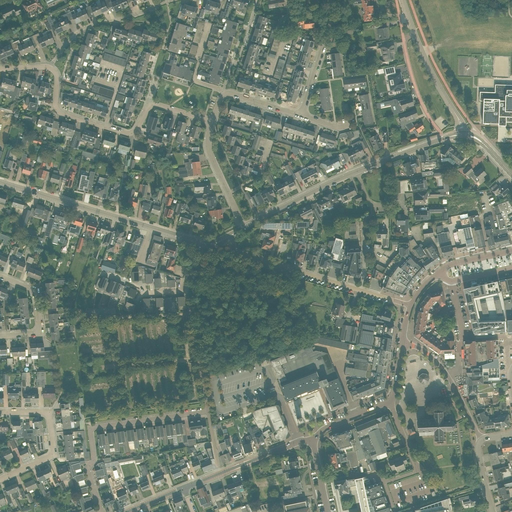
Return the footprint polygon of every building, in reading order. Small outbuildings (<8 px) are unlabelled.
[(35,11),(42,8),(38,0),(31,0),(32,0),(22,5),(24,9),(23,9),(25,14),(28,13),(28,12),(34,9),(35,11)] [(99,0),(95,2),(101,14),(107,11),(107,9),(110,8),(106,0),(100,3),(99,0)] [(113,0),(106,0),(110,8),(113,7),(115,12),(121,9),(117,0),(114,1),(113,0)] [(117,0),(121,9),(128,6),(127,3),(130,2),(128,0),(117,0)] [(237,7),(236,10),(242,12),(241,13),(244,14),(246,8),(244,7),(245,0),(238,0),(237,7)] [(274,0),(273,1),(268,1),(269,9),(285,6),(283,0),(274,0)] [(358,0),(359,4),(362,4),(362,5),(362,7),(364,7),(365,9),(365,15),(363,15),(364,21),(371,20),(371,15),(373,14),(372,6),(370,6),(368,0),(358,0)] [(204,13),(210,15),(214,3),(207,1),(204,13)] [(93,5),(86,7),(90,14),(93,13),(95,17),(101,14),(95,2),(92,3),(93,5)] [(214,3),(210,15),(217,17),(220,5),(214,3)] [(179,11),(177,17),(180,18),(181,16),(184,17),(185,15),(188,16),(191,7),(184,5),(182,12),(179,11)] [(1,11),(3,16),(5,20),(15,15),(16,16),(21,13),(18,7),(13,10),(12,6),(1,11)] [(78,12),(77,13),(81,21),(88,18),(87,15),(90,14),(86,7),(81,10),(80,8),(76,9),(78,12)] [(191,7),(188,16),(192,17),(191,19),(194,20),(195,18),(196,14),(197,9),(191,7)] [(67,13),(70,20),(73,19),(75,24),(81,21),(77,13),(75,14),(73,10),(70,12),(69,10),(66,11),(67,13)] [(63,20),(59,22),(63,31),(70,28),(67,22),(70,20),(67,13),(61,16),(63,20)] [(259,17),(257,23),(265,25),(266,22),(268,22),(269,20),(259,17)] [(54,19),(48,22),(51,29),(52,29),(53,32),(56,31),(57,34),(63,31),(59,22),(56,23),(54,19)] [(296,20),(297,23),(297,25),(302,24),(303,29),(314,28),(313,20),(304,21),(304,19),(296,20)] [(227,24),(226,27),(236,31),(238,24),(226,20),(225,23),(227,24)] [(47,35),(43,37),(47,45),(54,42),(52,37),(55,36),(53,32),(52,29),(51,29),(48,22),(48,21),(44,23),(48,31),(45,32),(47,35)] [(176,23),(174,30),(186,34),(187,31),(185,30),(186,26),(176,23)] [(257,23),(255,29),(265,32),(266,29),(263,28),(265,25),(257,23)] [(377,29),(376,29),(378,40),(388,38),(387,28),(383,29),(382,27),(383,27),(382,23),(374,24),(374,28),(377,28),(377,29)] [(223,30),(221,34),(234,38),(236,31),(226,27),(225,30),(223,30)] [(118,43),(122,31),(115,29),(114,32),(111,32),(109,38),(112,39),(113,37),(116,38),(115,43),(118,44),(118,43)] [(130,45),(131,45),(132,45),(133,43),(132,43),(133,40),(134,40),(136,31),(130,29),(128,33),(129,33),(126,41),(130,42),(129,43),(130,45)] [(255,29),(254,35),(261,37),(262,35),(264,35),(265,32),(255,29)] [(142,38),(148,40),(151,32),(144,30),(143,33),(143,34),(142,38)] [(174,30),(172,37),(182,40),(183,36),(185,37),(186,34),(174,30)] [(87,37),(86,40),(95,43),(98,33),(92,31),(91,35),(88,34),(87,34),(86,36),(87,37)] [(126,41),(129,33),(128,33),(122,31),(118,43),(121,43),(122,40),(126,41)] [(136,31),(134,40),(141,42),(142,38),(143,34),(143,33),(136,31)] [(151,32),(148,40),(155,42),(157,34),(151,32)] [(38,33),(32,36),(36,45),(39,43),(41,48),(47,45),(43,37),(40,38),(38,33)] [(223,37),(221,41),(232,44),(234,38),(221,34),(220,37),(223,37)] [(261,37),(254,35),(252,41),(262,44),(264,38),(261,37)] [(24,44),(28,53),(34,50),(33,48),(36,46),(36,45),(32,36),(29,37),(23,40),(24,44)] [(301,45),(304,46),(312,49),(314,43),(311,42),(312,38),(304,36),(303,39),(301,45)] [(172,37),(170,44),(185,48),(186,45),(181,43),(182,40),(172,37)] [(19,40),(12,43),(15,50),(18,48),(22,56),(28,53),(24,44),(21,45),(19,40)] [(84,43),(83,46),(85,46),(90,48),(91,48),(91,49),(92,49),(92,48),(94,49),(96,43),(95,43),(86,40),(86,43),(85,43),(84,43)] [(3,48),(7,57),(13,54),(12,51),(15,50),(12,43),(12,41),(6,44),(6,43),(2,45),(3,48)] [(218,43),(217,47),(230,51),(232,44),(221,41),(220,44),(218,43)] [(249,50),(256,52),(257,49),(260,50),(261,47),(249,43),(248,47),(249,48),(249,50)] [(361,45),(362,51),(367,51),(377,50),(376,43),(361,45)] [(185,48),(170,44),(168,50),(177,54),(179,50),(184,51),(185,48)] [(82,45),(80,51),(87,54),(87,53),(90,54),(91,49),(91,48),(90,48),(85,46),(83,46),(82,45)] [(304,46),(302,52),(310,55),(312,49),(304,46)] [(382,59),(379,60),(380,65),(389,64),(388,60),(389,60),(394,60),(393,54),(395,54),(393,46),(392,46),(387,47),(380,48),(381,55),(382,54),(382,59)] [(218,51),(217,54),(227,58),(230,51),(217,47),(216,50),(218,51)] [(141,58),(148,60),(150,54),(147,53),(144,52),(141,51),(138,50),(137,52),(139,53),(137,57),(141,58)] [(249,50),(247,56),(258,59),(259,57),(255,56),(256,52),(249,50)] [(301,55),(300,58),(308,61),(310,55),(302,52),(300,51),(299,54),(301,55)] [(330,55),(331,62),(340,61),(339,53),(330,55)] [(214,57),(213,61),(225,65),(227,58),(217,54),(216,58),(214,57)] [(75,56),(73,63),(83,66),(83,65),(84,62),(87,63),(88,60),(85,59),(78,57),(75,56)] [(247,56),(245,62),(252,65),(254,61),(260,63),(260,60),(258,59),(247,56)] [(141,58),(139,64),(146,66),(148,60),(141,58)] [(308,61),(300,58),(298,65),(306,67),(308,61)] [(169,75),(176,77),(179,67),(176,66),(177,61),(174,60),(173,63),(169,75)] [(214,65),(213,68),(223,71),(224,70),(225,67),(225,65),(213,61),(212,64),(214,65)] [(331,62),(332,69),(341,68),(340,61),(331,62)] [(162,73),(169,75),(173,63),(170,62),(169,64),(166,63),(162,73)] [(252,65),(245,62),(243,68),(250,71),(252,65)] [(71,69),(74,70),(79,71),(81,72),(81,71),(83,66),(73,63),(71,69)] [(139,64),(137,70),(144,72),(146,66),(139,64)] [(176,77),(183,79),(187,67),(183,66),(183,68),(179,67),(176,77)] [(294,70),(292,76),(302,79),(304,73),(296,70),(297,67),(291,66),(290,68),(294,70)] [(187,67),(183,79),(190,82),(193,71),(189,70),(190,68),(187,67)] [(394,67),(384,69),(386,77),(387,76),(388,76),(390,83),(389,84),(390,91),(394,90),(395,92),(401,90),(401,89),(404,88),(403,82),(403,80),(402,81),(400,73),(395,74),(394,67)] [(206,71),(206,73),(205,73),(221,78),(223,71),(213,68),(212,71),(210,70),(209,72),(206,71)] [(341,68),(332,69),(333,76),(342,75),(341,68)] [(137,70),(134,69),(133,71),(136,72),(135,76),(143,79),(144,72),(137,70)] [(74,70),(72,76),(80,78),(82,71),(81,71),(81,72),(79,71),(74,70)] [(205,73),(206,73),(205,73),(205,75),(208,76),(207,77),(210,78),(208,82),(219,85),(221,78),(205,73)] [(80,78),(72,76),(70,82),(78,84),(80,78)] [(294,79),(292,82),(300,85),(302,79),(292,76),(291,78),(294,79)] [(30,79),(24,77),(20,91),(23,91),(24,87),(28,88),(30,79)] [(137,81),(136,85),(144,88),(146,81),(135,78),(135,80),(137,81)] [(365,78),(358,79),(359,88),(366,87),(365,78)] [(4,89),(7,90),(10,80),(4,79),(2,84),(0,83),(0,92),(3,93),(4,89)] [(30,79),(28,88),(31,89),(29,94),(35,95),(38,87),(35,86),(36,81),(30,79)] [(237,86),(243,88),(246,81),(240,79),(237,86)] [(243,88),(250,90),(253,80),(250,79),(249,82),(246,81),(243,88)] [(358,79),(350,80),(352,89),(359,88),(358,79)] [(9,95),(15,97),(17,91),(18,88),(15,87),(16,82),(10,80),(7,90),(10,91),(9,95)] [(255,93),(256,92),(258,84),(259,82),(253,80),(250,90),(253,91),(253,92),(255,93)] [(352,89),(350,80),(343,81),(344,90),(352,89)] [(51,93),(52,92),(51,91),(52,89),(48,88),(49,84),(42,82),(41,87),(38,87),(35,95),(42,97),(43,95),(47,96),(48,94),(50,95),(51,93)] [(291,82),(289,88),(298,91),(300,91),(300,89),(300,88),(299,87),(300,85),(292,82),(291,82)] [(258,94),(261,95),(265,84),(262,83),(261,85),(258,84),(256,92),(258,93),(258,94)] [(136,87),(134,91),(142,94),(142,93),(143,93),(144,93),(144,91),(144,90),(143,90),(144,88),(136,85),(132,84),(132,86),(136,87)] [(265,95),(268,96),(270,88),(271,86),(265,84),(261,95),(264,96),(265,96),(265,95)] [(118,92),(118,93),(120,93),(125,95),(126,89),(123,87),(120,86),(118,92)] [(270,88),(268,96),(274,98),(276,90),(277,88),(274,87),(273,89),(270,88)] [(480,92),(479,101),(483,102),(483,113),(482,121),(482,124),(498,124),(498,123),(506,124),(506,122),(511,122),(511,87),(495,87),(495,93),(480,92)] [(289,88),(287,94),(288,94),(296,97),(297,95),(298,95),(299,94),(299,92),(300,91),(298,91),(289,88)] [(319,90),(320,97),(329,96),(328,88),(319,90)] [(134,91),(131,90),(129,96),(132,97),(140,100),(142,94),(134,91)] [(63,104),(69,106),(72,98),(73,95),(70,94),(69,95),(64,94),(61,92),(60,99),(64,100),(63,104)] [(296,97),(288,94),(287,100),(285,99),(284,101),(287,102),(287,101),(294,103),(296,97)] [(359,96),(360,103),(369,102),(368,94),(359,96)] [(320,97),(321,104),(330,103),(329,96),(320,97)] [(408,97),(392,100),(393,106),(398,105),(399,110),(402,109),(413,106),(413,104),(412,100),(412,101),(411,99),(409,100),(408,97)] [(29,106),(28,109),(36,112),(38,104),(35,104),(36,100),(27,98),(25,105),(29,106)] [(69,106),(76,108),(78,100),(72,98),(69,106)] [(128,98),(126,104),(134,106),(135,106),(136,104),(135,103),(136,100),(128,98)] [(76,108),(82,110),(84,102),(78,100),(76,108)] [(82,110),(88,112),(91,102),(85,100),(84,102),(82,110)] [(88,112),(94,114),(97,104),(97,103),(91,102),(88,112)] [(360,103),(361,111),(371,109),(369,102),(360,103)] [(330,103),(321,104),(322,112),(331,110),(330,103)] [(94,114),(100,116),(102,108),(103,106),(97,104),(94,114)] [(126,104),(124,110),(132,112),(134,106),(126,104)] [(226,124),(232,126),(232,123),(235,116),(237,108),(231,106),(229,114),(231,114),(230,119),(227,118),(226,124)] [(102,108),(100,116),(106,118),(108,110),(102,108)] [(241,117),(243,110),(237,108),(235,116),(241,117)] [(361,111),(363,118),(372,116),(371,109),(361,111)] [(124,110),(123,116),(122,116),(130,118),(132,112),(124,110)] [(247,119),(249,112),(243,110),(241,117),(247,119)] [(398,116),(400,121),(402,121),(404,126),(410,123),(409,120),(417,116),(415,110),(408,113),(408,112),(398,116)] [(253,121),(255,114),(249,112),(247,119),(253,121)] [(122,116),(123,116),(117,114),(116,117),(122,119),(121,122),(128,124),(130,118),(122,116)] [(249,131),(252,132),(255,133),(256,131),(253,130),(255,122),(258,123),(258,125),(261,125),(263,119),(260,118),(261,116),(255,114),(253,121),(250,129),(249,131)] [(264,124),(271,126),(273,118),(266,115),(264,124)] [(41,128),(43,129),(47,118),(40,116),(38,124),(41,125),(41,128)] [(150,133),(155,135),(157,136),(159,131),(154,130),(158,120),(157,119),(158,118),(157,117),(155,116),(155,117),(154,119),(150,117),(146,128),(151,130),(150,133)] [(372,116),(363,118),(364,125),(373,123),(372,116)] [(50,135),(54,136),(57,125),(52,123),(54,120),(47,118),(43,129),(46,130),(47,127),(52,129),(50,135)] [(172,125),(173,120),(166,118),(163,129),(170,132),(172,125)] [(273,118),(271,126),(278,129),(281,120),(273,118)] [(176,141),(184,144),(186,136),(185,136),(186,134),(183,134),(186,124),(179,122),(176,132),(179,133),(179,134),(178,134),(176,141)] [(58,133),(66,136),(69,124),(65,123),(65,124),(62,123),(61,126),(57,125),(54,136),(57,137),(58,133)] [(282,131),(288,133),(291,125),(285,123),(282,131)] [(411,123),(405,125),(408,130),(410,132),(415,129),(418,133),(422,131),(421,130),(424,128),(420,123),(418,125),(417,124),(414,126),(411,123)] [(69,124),(66,136),(72,138),(73,135),(76,126),(69,124)] [(288,133),(294,134),(297,127),(291,125),(288,133)] [(189,136),(193,137),(198,139),(201,129),(192,126),(189,136)] [(222,134),(229,136),(229,135),(233,137),(234,133),(233,132),(234,129),(225,126),(222,134)] [(294,134),(300,136),(303,129),(297,127),(294,134)] [(303,137),(306,138),(309,131),(303,129),(300,136),(299,139),(302,140),(303,137)] [(81,140),(88,142),(91,132),(84,130),(83,135),(79,133),(78,136),(77,137),(76,140),(81,141),(81,140)] [(309,131),(306,138),(312,140),(315,133),(309,131)] [(91,132),(88,142),(94,144),(93,147),(98,149),(101,139),(97,138),(98,134),(91,132)] [(325,146),(326,144),(329,135),(322,133),(319,142),(322,143),(322,145),(325,146)] [(25,148),(28,137),(24,135),(20,147),(25,148)] [(232,146),(233,146),(234,146),(236,147),(236,146),(237,143),(240,143),(241,140),(233,137),(229,135),(229,136),(227,144),(232,146)] [(329,135),(326,144),(329,145),(329,146),(332,147),(333,146),(336,137),(329,135)] [(369,139),(375,151),(383,147),(376,135),(369,139)] [(103,144),(113,147),(115,139),(105,136),(103,144)] [(149,136),(147,143),(151,144),(156,145),(155,147),(160,148),(162,140),(154,137),(149,136)] [(118,149),(128,152),(131,144),(121,141),(118,149)] [(358,148),(354,150),(358,157),(364,154),(359,144),(357,146),(358,148)] [(443,150),(440,150),(442,159),(443,158),(443,162),(447,161),(450,158),(454,151),(449,147),(448,147),(446,145),(443,150)] [(135,156),(144,158),(147,149),(137,146),(135,156)] [(238,156),(243,158),(243,157),(244,153),(246,153),(247,150),(236,146),(236,147),(234,146),(233,146),(232,146),(231,151),(232,151),(231,154),(231,153),(231,154),(238,156)] [(298,156),(302,157),(305,155),(306,151),(294,147),(298,156)] [(13,162),(10,161),(13,151),(9,149),(5,160),(6,160),(4,167),(11,169),(13,162)] [(358,157),(354,150),(350,152),(349,149),(342,152),(346,162),(350,160),(351,163),(354,161),(354,160),(358,157)] [(82,150),(81,155),(97,160),(98,155),(94,154),(92,153),(82,150)] [(450,158),(447,161),(453,165),(455,162),(459,165),(461,162),(464,159),(464,158),(454,151),(450,158)] [(256,153),(255,157),(256,157),(255,161),(260,163),(263,154),(257,152),(256,153)] [(337,157),(330,161),(334,169),(346,163),(341,153),(336,156),(337,157)] [(23,154),(21,161),(24,162),(23,166),(24,166),(23,168),(22,173),(30,175),(31,170),(32,168),(28,167),(29,163),(30,159),(28,159),(28,158),(26,158),(27,155),(24,154),(23,154)] [(237,156),(235,160),(237,160),(236,163),(243,166),(247,167),(247,166),(248,162),(250,163),(251,161),(252,160),(243,157),(243,158),(238,156),(238,157),(237,156)] [(182,168),(182,171),(200,169),(199,162),(197,162),(196,158),(188,159),(189,163),(192,163),(192,166),(189,167),(189,166),(186,167),(182,168)] [(334,169),(330,161),(329,159),(324,162),(322,161),(321,163),(320,164),(320,166),(321,168),(323,169),(324,168),(326,171),(327,173),(334,169)] [(415,168),(419,167),(416,159),(402,165),(407,177),(416,173),(415,168)] [(38,174),(39,174),(38,177),(45,180),(47,171),(43,170),(46,163),(42,162),(38,174)] [(311,170),(307,172),(311,181),(318,177),(316,174),(320,172),(316,162),(309,166),(311,170)] [(291,169),(288,164),(284,166),(289,176),(293,174),(291,169)] [(65,186),(71,187),(75,173),(77,166),(73,165),(71,171),(68,178),(67,178),(65,186)] [(243,166),(240,173),(246,176),(248,171),(251,172),(252,170),(252,169),(252,168),(249,168),(249,167),(247,166),(247,167),(243,166)] [(469,167),(463,172),(466,176),(469,179),(471,177),(476,183),(478,181),(480,184),(485,180),(483,177),(486,174),(485,174),(485,173),(484,171),(483,172),(481,169),(477,172),(476,170),(473,172),(472,171),(469,167)] [(200,169),(182,171),(179,171),(179,177),(185,176),(184,173),(187,173),(193,172),(193,176),(201,175),(200,169)] [(50,181),(58,184),(60,176),(57,175),(58,171),(54,170),(50,181)] [(311,181),(307,172),(303,174),(301,170),(294,173),(299,183),(303,181),(304,184),(311,181)] [(81,175),(78,190),(84,191),(84,190),(87,191),(87,189),(91,190),(95,173),(90,172),(89,178),(86,177),(86,176),(81,175)] [(266,177),(270,185),(274,183),(270,174),(266,177)] [(287,181),(283,183),(288,192),(295,188),(289,176),(285,178),(287,181)] [(415,182),(410,183),(411,190),(415,190),(416,190),(423,189),(423,184),(426,183),(425,177),(414,179),(415,182)] [(94,195),(94,196),(98,197),(99,196),(100,197),(101,193),(107,194),(110,180),(104,178),(103,184),(98,182),(94,195)] [(119,190),(116,189),(117,187),(118,187),(119,184),(118,184),(118,182),(113,180),(110,191),(112,191),(109,199),(116,201),(119,190)] [(288,192),(283,183),(281,184),(279,181),(274,183),(280,196),(288,192)] [(194,184),(195,191),(203,190),(203,194),(211,194),(210,186),(203,186),(203,184),(194,184)] [(493,190),(491,191),(494,194),(495,193),(497,195),(500,193),(503,197),(509,191),(504,186),(501,189),(499,185),(498,186),(496,184),(491,188),(493,190)] [(267,192),(261,196),(260,196),(264,202),(264,204),(273,199),(272,197),(275,195),(273,191),(270,185),(265,187),(266,189),(267,192)] [(337,193),(340,197),(342,203),(349,199),(357,195),(354,189),(349,187),(348,186),(345,189),(337,193)] [(127,205),(136,207),(138,199),(133,197),(134,194),(133,194),(134,190),(130,189),(128,196),(129,197),(127,205)] [(244,192),(249,202),(252,200),(253,203),(255,207),(264,202),(260,196),(261,196),(260,195),(259,192),(255,195),(251,197),(247,191),(244,192)] [(417,193),(417,196),(414,196),(414,205),(424,205),(425,200),(427,199),(427,192),(417,193)] [(322,198),(323,199),(327,207),(328,208),(339,203),(335,195),(332,196),(331,193),(322,198)] [(166,204),(165,204),(165,205),(166,205),(164,212),(165,212),(164,216),(170,218),(173,210),(169,209),(172,199),(167,197),(167,198),(166,204)] [(207,198),(207,210),(213,209),(213,207),(216,207),(216,197),(207,198)] [(22,219),(23,219),(21,226),(25,227),(25,225),(26,225),(27,221),(28,221),(31,211),(26,209),(27,206),(24,205),(25,202),(21,201),(21,200),(14,198),(12,206),(23,209),(25,209),(22,219)] [(141,209),(148,211),(150,205),(152,205),(153,201),(144,199),(141,209)] [(323,199),(316,203),(319,208),(316,210),(320,217),(325,214),(322,210),(327,207),(323,199)] [(151,212),(159,214),(161,207),(157,206),(159,202),(155,200),(151,212)] [(507,216),(511,213),(511,208),(508,201),(497,206),(500,215),(511,243),(511,242),(511,226),(511,227),(507,216)] [(177,212),(176,216),(180,217),(179,221),(189,224),(192,214),(188,214),(188,215),(183,213),(184,210),(185,210),(186,209),(186,208),(186,207),(186,206),(184,203),(183,204),(179,203),(179,204),(180,204),(177,212)] [(46,215),(44,221),(48,222),(51,212),(47,211),(48,210),(45,209),(45,208),(37,205),(34,214),(38,215),(39,214),(43,215),(43,214),(46,215)] [(309,205),(298,210),(300,215),(301,217),(306,215),(307,218),(314,215),(317,222),(321,222),(319,218),(315,209),(312,211),(309,205)] [(216,216),(216,219),(223,218),(221,209),(209,211),(209,216),(214,216),(214,217),(216,216)] [(415,211),(415,220),(427,219),(426,211),(415,211)] [(67,222),(63,221),(65,214),(60,213),(56,212),(53,222),(59,224),(58,226),(65,229),(67,222)] [(192,221),(195,222),(193,227),(203,230),(205,222),(197,220),(199,213),(195,212),(192,221)] [(396,215),(396,220),(396,225),(400,225),(401,232),(408,232),(408,228),(409,228),(408,219),(404,220),(404,215),(396,215)] [(468,217),(468,218),(470,229),(474,245),(475,245),(475,249),(485,247),(481,226),(480,226),(478,216),(475,217),(475,215),(468,217)] [(495,228),(492,216),(483,218),(484,221),(485,227),(484,227),(485,231),(491,229),(495,247),(509,244),(511,243),(500,215),(496,215),(499,229),(495,230),(495,228)] [(71,227),(69,233),(75,235),(75,233),(79,234),(81,228),(82,228),(82,227),(81,227),(83,220),(76,217),(74,222),(74,224),(76,225),(75,228),(71,227)] [(468,218),(460,220),(462,229),(460,229),(460,231),(456,232),(458,240),(460,240),(461,244),(455,245),(457,253),(462,252),(463,252),(464,252),(466,252),(466,251),(467,251),(475,249),(475,245),(474,245),(470,229),(468,218)] [(89,234),(94,236),(97,224),(89,221),(86,230),(90,231),(89,234)] [(45,232),(44,236),(49,237),(50,234),(53,225),(48,223),(47,225),(45,232)] [(100,238),(101,233),(105,235),(102,244),(108,246),(112,235),(112,232),(110,232),(111,228),(102,225),(101,229),(98,229),(96,236),(100,238)] [(383,248),(388,248),(388,234),(386,234),(386,229),(382,229),(382,230),(377,230),(377,239),(383,239),(383,248)] [(489,247),(489,248),(493,247),(495,247),(491,229),(485,231),(488,246),(489,246),(489,247)] [(110,240),(108,246),(113,248),(114,243),(122,246),(124,241),(126,236),(123,235),(124,232),(118,230),(116,235),(116,236),(112,235),(111,238),(110,240)] [(454,256),(448,232),(444,232),(436,234),(437,238),(438,242),(439,248),(440,248),(443,259),(447,258),(450,257),(454,256)] [(262,248),(270,251),(273,243),(272,243),(274,236),(270,234),(269,237),(266,236),(265,240),(264,240),(262,248)] [(137,256),(141,246),(144,239),(140,238),(140,237),(139,236),(138,235),(137,236),(134,235),(133,239),(132,238),(129,249),(132,251),(131,253),(137,256)] [(65,249),(72,251),(76,240),(69,237),(65,249)] [(76,251),(80,253),(84,238),(80,237),(76,251)] [(280,239),(277,251),(278,251),(277,254),(286,256),(286,254),(288,255),(288,254),(292,254),(292,243),(280,239)] [(331,265),(341,268),(343,262),(346,250),(341,249),(343,245),(342,241),(336,239),(331,255),(327,253),(326,259),(322,257),(319,266),(320,267),(321,268),(322,268),(323,268),(326,268),(327,265),(331,266),(331,265)] [(408,240),(408,242),(409,254),(414,260),(416,262),(420,265),(421,264),(426,270),(433,265),(422,249),(422,248),(421,247),(423,246),(422,245),(420,244),(417,246),(413,239),(410,241),(410,240),(408,240)] [(153,241),(146,264),(156,267),(161,250),(163,246),(163,244),(153,241)] [(302,245),(303,242),(299,241),(298,243),(295,256),(296,256),(295,260),(298,261),(300,262),(301,262),(304,254),(300,252),(302,245)] [(394,258),(391,261),(415,281),(419,277),(421,275),(425,270),(419,265),(420,265),(416,262),(414,260),(409,254),(408,242),(392,241),(392,245),(399,245),(398,256),(398,257),(394,258)] [(319,252),(317,251),(316,252),(316,253),(313,253),(314,250),(312,249),(312,244),(307,244),(307,249),(308,249),(305,256),(306,257),(307,255),(309,256),(307,263),(314,265),(315,261),(316,262),(318,255),(319,252)] [(432,244),(427,247),(433,256),(437,263),(440,261),(437,256),(439,255),(432,244)] [(176,256),(174,256),(175,253),(176,253),(177,249),(176,249),(176,248),(168,245),(165,253),(171,255),(167,269),(174,271),(176,265),(173,264),(176,256)] [(424,247),(422,248),(422,249),(433,265),(437,263),(433,256),(427,247),(425,248),(424,247)] [(343,262),(341,268),(340,270),(344,271),(343,274),(351,276),(359,278),(361,270),(360,270),(360,256),(360,248),(349,249),(347,249),(346,250),(343,262)] [(118,267),(125,269),(129,257),(122,255),(118,267)] [(12,262),(11,267),(11,268),(13,269),(14,268),(17,269),(20,261),(14,259),(12,262)] [(20,261),(17,269),(23,271),(26,264),(20,261)] [(386,268),(382,274),(401,284),(409,289),(415,281),(391,261),(386,268)] [(104,263),(101,270),(113,275),(116,268),(104,263)] [(139,277),(142,276),(142,266),(134,263),(133,265),(136,266),(137,270),(134,272),(132,272),(132,282),(133,282),(136,282),(137,282),(136,281),(139,281),(139,277)] [(142,276),(142,279),(145,279),(145,284),(148,283),(148,284),(149,284),(151,284),(152,284),(152,283),(152,274),(149,274),(147,272),(146,267),(142,266),(142,276)] [(27,275),(33,278),(36,270),(30,267),(27,275)] [(36,270),(33,278),(39,280),(42,272),(36,270)] [(164,283),(164,272),(163,272),(159,272),(159,276),(157,278),(154,278),(154,288),(155,288),(156,289),(158,289),(159,288),(161,288),(161,283),(164,283)] [(171,275),(164,272),(164,283),(164,284),(167,283),(168,287),(171,287),(171,288),(174,288),(174,287),(175,287),(175,280),(173,280),(171,279),(171,275)] [(382,274),(381,281),(379,287),(382,288),(381,290),(386,291),(389,292),(403,298),(405,295),(406,293),(409,289),(401,284),(382,274)] [(98,279),(96,286),(104,289),(107,283),(108,280),(103,278),(101,281),(98,279)] [(511,318),(511,309),(511,301),(509,292),(506,280),(499,281),(500,282),(504,301),(504,303),(506,316),(506,319),(511,318)] [(107,283),(104,289),(112,293),(116,283),(111,281),(109,284),(107,283)] [(472,288),(464,290),(467,303),(474,334),(506,333),(505,314),(504,301),(500,282),(472,288)] [(116,283),(112,293),(121,296),(124,290),(120,288),(121,285),(116,283)] [(124,290),(121,296),(129,300),(130,297),(134,298),(135,295),(136,295),(137,292),(136,292),(137,291),(130,289),(130,290),(127,291),(124,290)] [(440,354),(441,354),(444,354),(445,358),(455,358),(455,353),(455,351),(455,345),(454,339),(449,339),(442,334),(441,336),(440,335),(441,333),(434,328),(435,322),(433,321),(435,321),(436,318),(434,317),(434,316),(436,317),(437,314),(435,312),(436,312),(437,313),(441,308),(440,306),(441,305),(442,305),(443,306),(446,306),(443,291),(430,294),(430,295),(429,295),(421,304),(421,305),(420,306),(419,311),(418,312),(416,329),(415,330),(416,330),(416,334),(415,334),(415,336),(417,337),(420,339),(420,340),(439,354),(440,354)] [(129,300),(121,296),(119,303),(124,305),(125,307),(124,308),(133,312),(131,314),(135,314),(138,308),(135,307),(135,305),(135,304),(132,303),(131,304),(128,303),(129,300)] [(178,302),(175,302),(175,312),(180,312),(180,308),(182,306),(185,306),(184,297),(184,296),(183,296),(181,296),(180,297),(178,297),(178,302)] [(156,303),(153,303),(153,313),(158,313),(158,310),(160,307),(163,307),(162,298),(162,297),(161,297),(159,297),(158,298),(156,298),(156,303)] [(175,312),(175,302),(172,302),(171,297),(169,298),(169,297),(168,297),(166,297),(165,297),(165,298),(164,298),(165,307),(168,307),(170,309),(170,313),(175,312)] [(153,313),(153,303),(150,303),(149,299),(147,299),(147,298),(146,298),(144,298),(143,298),(143,299),(143,308),(146,308),(148,310),(148,314),(153,313)] [(332,313),(332,315),(333,315),(335,318),(337,319),(339,319),(337,326),(342,327),(343,325),(344,320),(341,319),(343,313),(344,307),(336,304),(335,308),(334,308),(332,313)] [(390,318),(391,314),(387,313),(387,312),(382,311),(381,315),(377,314),(375,320),(380,322),(381,319),(386,320),(389,320),(390,318)] [(362,315),(357,346),(371,348),(371,349),(380,351),(380,350),(390,352),(390,350),(392,339),(394,326),(384,324),(384,326),(363,322),(365,315),(362,315)] [(342,327),(340,340),(346,341),(349,341),(349,342),(355,343),(358,327),(343,325),(342,327)] [(468,369),(468,376),(477,376),(488,376),(489,381),(500,380),(498,340),(464,342),(465,360),(466,360),(466,369),(468,369)] [(43,343),(37,344),(37,352),(38,355),(38,356),(47,355),(47,351),(44,351),(43,344),(43,343)] [(329,403),(327,404),(330,413),(337,410),(336,408),(348,403),(328,353),(315,351),(313,352),(310,345),(271,361),(284,395),(283,395),(286,402),(322,387),(329,403)] [(361,355),(388,359),(390,352),(380,350),(380,351),(371,349),(370,349),(369,351),(364,350),(364,354),(362,353),(361,355)] [(348,353),(347,360),(355,361),(359,362),(387,367),(388,359),(361,355),(348,353)] [(355,361),(354,369),(357,369),(386,374),(387,367),(359,362),(355,361)] [(365,378),(369,379),(385,381),(386,374),(357,369),(354,369),(345,367),(344,375),(365,378)] [(424,385),(431,379),(426,372),(418,378),(424,385)] [(468,376),(469,385),(477,384),(477,385),(484,384),(489,384),(490,384),(493,383),(500,382),(500,380),(489,381),(488,376),(477,376),(468,376)] [(365,378),(364,381),(369,382),(373,393),(384,388),(385,381),(369,379),(365,378)] [(355,379),(353,380),(360,398),(373,393),(369,382),(364,381),(360,380),(360,382),(359,382),(358,380),(355,379)] [(360,398),(353,380),(349,382),(350,384),(349,384),(350,386),(348,387),(349,389),(348,389),(353,401),(360,398)] [(22,387),(22,382),(16,382),(16,389),(8,389),(8,398),(12,398),(12,399),(15,399),(15,398),(19,398),(19,395),(21,395),(21,387),(22,387)] [(479,394),(485,393),(488,393),(494,392),(493,383),(490,384),(489,384),(484,384),(477,385),(477,384),(469,385),(469,395),(478,395),(478,393),(479,393),(479,394)] [(43,388),(44,398),(55,398),(55,388),(43,388)] [(475,406),(477,409),(485,408),(484,405),(483,403),(480,405),(480,404),(478,405),(475,398),(469,401),(472,408),(475,406)] [(61,404),(61,410),(73,409),(73,407),(71,407),(70,399),(63,400),(63,404),(61,404)] [(260,428),(266,438),(269,445),(286,438),(288,432),(286,426),(284,426),(276,405),(261,409),(252,412),(254,417),(252,418),(258,428),(260,428)] [(485,408),(477,409),(476,410),(478,414),(476,415),(480,424),(481,423),(484,429),(495,428),(494,418),(489,419),(488,416),(486,416),(484,412),(486,411),(485,408)] [(419,432),(418,432),(420,432),(420,435),(419,436),(420,436),(423,436),(426,436),(427,436),(435,435),(435,442),(445,441),(444,431),(453,431),(453,432),(454,432),(454,431),(456,428),(457,428),(457,427),(456,428),(456,425),(457,424),(456,424),(453,422),(454,421),(453,421),(453,422),(451,422),(451,416),(445,416),(444,416),(444,413),(445,412),(444,411),(443,412),(435,412),(434,412),(435,413),(435,416),(434,416),(434,417),(435,417),(435,419),(432,419),(432,418),(432,419),(429,419),(429,418),(428,418),(428,419),(426,419),(426,418),(425,419),(422,419),(420,419),(419,419),(419,420),(419,423),(418,423),(418,424),(419,424),(419,432)] [(387,414),(381,417),(388,434),(390,438),(395,435),(387,414)] [(508,414),(502,415),(502,420),(501,420),(502,429),(503,429),(503,428),(509,427),(509,422),(508,414)] [(498,417),(494,418),(495,428),(495,429),(502,428),(502,429),(501,420),(502,420),(502,415),(498,416),(498,417)] [(381,417),(375,419),(378,428),(380,433),(383,442),(383,441),(385,441),(386,440),(386,439),(386,438),(385,435),(388,434),(381,417)] [(189,422),(190,432),(191,437),(207,435),(207,431),(206,422),(201,423),(201,419),(196,420),(196,421),(189,422)] [(355,428),(352,430),(358,461),(365,458),(367,463),(377,459),(378,460),(387,456),(386,453),(386,452),(383,441),(383,442),(380,433),(378,428),(375,419),(355,427),(355,428)] [(16,437),(16,440),(23,438),(23,429),(20,429),(20,422),(12,422),(12,429),(17,429),(17,435),(16,437)] [(175,424),(176,431),(177,434),(180,434),(182,435),(183,444),(185,443),(188,443),(187,440),(186,430),(183,431),(182,423),(179,423),(176,423),(176,424),(175,424)] [(178,445),(177,434),(176,431),(173,432),(172,424),(170,425),(170,424),(167,424),(167,425),(165,425),(165,428),(166,428),(167,436),(171,435),(172,436),(173,445),(175,445),(175,449),(179,448),(178,445)] [(168,444),(167,436),(166,428),(165,428),(162,428),(162,426),(159,426),(156,426),(156,427),(155,427),(156,429),(157,437),(161,437),(162,438),(163,445),(168,444)] [(158,446),(157,437),(156,429),(153,430),(152,427),(151,427),(150,427),(147,427),(148,428),(146,428),(147,436),(147,439),(151,438),(153,439),(154,446),(158,446)] [(408,430),(410,435),(416,433),(413,427),(408,430)] [(149,447),(147,439),(147,436),(144,436),(143,429),(140,429),(140,428),(137,429),(136,429),(136,432),(137,432),(138,440),(142,439),(143,441),(144,448),(149,447)] [(248,430),(250,435),(251,435),(251,437),(254,435),(258,444),(264,442),(261,434),(259,431),(253,433),(251,429),(248,430)] [(139,448),(138,440),(137,432),(136,432),(133,432),(133,430),(130,430),(127,430),(127,431),(126,431),(127,437),(128,441),(132,441),(133,442),(134,449),(139,448)] [(359,466),(358,461),(352,430),(332,435),(330,436),(329,438),(334,442),(335,441),(335,444),(337,446),(340,453),(338,453),(340,462),(346,461),(348,468),(359,466)] [(130,451),(128,441),(127,437),(124,437),(123,431),(120,432),(120,431),(117,431),(117,432),(117,435),(118,443),(122,442),(124,443),(125,452),(130,451)] [(120,454),(118,443),(117,435),(114,435),(114,433),(112,433),(112,432),(109,433),(107,434),(107,436),(108,436),(109,444),(112,444),(114,445),(115,452),(116,452),(116,455),(120,454)] [(110,455),(109,444),(108,436),(107,436),(104,436),(104,434),(101,434),(98,434),(98,435),(97,435),(99,445),(103,445),(104,446),(106,455),(110,455)] [(251,435),(250,435),(244,437),(246,444),(242,445),(244,453),(253,451),(250,443),(250,442),(253,441),(251,437),(251,435)] [(235,450),(231,452),(234,459),(242,456),(239,450),(242,449),(239,441),(233,444),(235,450)] [(225,444),(225,442),(219,444),(223,455),(220,456),(222,464),(231,460),(226,447),(225,444)] [(511,459),(511,458),(508,444),(502,445),(503,452),(507,451),(507,452),(506,452),(508,461),(511,460),(511,459)] [(199,465),(200,464),(196,452),(193,445),(188,446),(186,447),(189,454),(193,452),(196,462),(192,464),(194,470),(200,468),(199,465)] [(19,452),(20,454),(22,459),(29,455),(25,446),(21,448),(22,451),(19,452)] [(0,452),(0,453),(1,457),(3,461),(13,457),(9,449),(0,452)] [(196,452),(200,464),(203,471),(212,468),(210,461),(205,462),(200,451),(196,452)] [(489,455),(492,465),(500,463),(503,462),(502,459),(504,458),(502,452),(497,453),(489,455)] [(340,462),(338,453),(335,454),(328,455),(330,466),(334,466),(335,471),(339,471),(341,470),(339,463),(340,462)] [(395,468),(397,472),(405,469),(403,465),(407,463),(404,456),(400,458),(401,460),(395,463),(394,460),(389,463),(391,470),(395,468)] [(286,465),(284,465),(285,470),(290,469),(293,468),(293,469),(295,469),(295,468),(299,467),(297,458),(285,461),(286,465)] [(169,467),(174,478),(182,475),(181,473),(188,470),(185,464),(183,459),(180,460),(181,465),(175,468),(174,465),(169,467)] [(69,463),(73,476),(77,475),(75,470),(80,469),(81,469),(79,463),(80,463),(80,462),(79,463),(79,461),(69,463)] [(96,478),(101,477),(107,475),(103,462),(97,464),(98,467),(100,466),(101,470),(96,471),(95,471),(97,477),(96,478)] [(368,464),(370,467),(372,471),(377,469),(374,462),(368,464)] [(495,478),(494,478),(495,480),(495,481),(496,481),(503,479),(502,473),(506,472),(506,469),(509,468),(508,466),(507,462),(505,462),(506,467),(493,470),(495,478)] [(140,466),(143,476),(148,474),(145,464),(140,466)] [(56,471),(61,481),(69,477),(70,479),(73,478),(69,466),(66,467),(65,465),(62,467),(62,468),(56,471)] [(49,468),(43,471),(47,480),(49,479),(49,477),(52,476),(49,468)] [(291,490),(283,491),(284,496),(281,496),(273,498),(274,502),(282,500),(282,501),(287,500),(287,501),(298,499),(297,494),(302,493),(301,488),(299,476),(298,476),(297,470),(284,473),(286,479),(289,478),(291,490)] [(47,480),(43,471),(40,473),(39,472),(36,473),(37,474),(36,474),(39,481),(43,480),(44,482),(47,480)] [(73,476),(76,490),(83,488),(82,485),(80,485),(78,481),(84,480),(82,474),(83,474),(83,473),(77,475),(73,476)] [(153,479),(153,481),(155,485),(164,482),(161,473),(157,474),(158,477),(156,478),(154,474),(151,475),(153,479)] [(107,475),(101,477),(102,480),(104,479),(105,483),(100,485),(100,484),(99,484),(101,490),(100,491),(108,489),(111,488),(107,475)] [(391,511),(389,505),(387,505),(386,503),(387,502),(384,494),(383,494),(382,491),(383,491),(380,482),(365,487),(366,489),(365,490),(363,481),(367,480),(366,477),(366,476),(347,480),(346,480),(334,482),(335,487),(334,488),(335,491),(338,490),(339,495),(348,493),(347,487),(355,486),(361,511),(359,511),(391,511)] [(144,483),(140,485),(140,486),(142,491),(150,488),(148,483),(145,477),(142,478),(143,481),(144,483)] [(505,487),(498,489),(500,496),(503,496),(504,500),(510,498),(509,494),(507,495),(506,491),(509,490),(508,486),(511,485),(511,479),(504,482),(505,487)] [(24,484),(26,488),(28,492),(37,488),(34,480),(24,484)] [(240,481),(234,484),(238,495),(239,498),(242,497),(239,490),(243,488),(242,486),(240,481)] [(16,483),(11,486),(16,498),(19,497),(16,491),(19,490),(16,483)] [(131,484),(126,486),(127,489),(127,490),(128,493),(130,492),(131,495),(138,493),(136,488),(135,486),(132,487),(131,484)] [(230,494),(227,495),(229,503),(233,502),(231,497),(238,495),(234,484),(233,484),(231,485),(230,484),(227,485),(227,486),(228,488),(229,491),(230,493),(230,494)] [(16,498),(11,486),(5,488),(8,495),(10,494),(12,497),(13,497),(14,499),(16,498)] [(76,490),(80,503),(85,501),(86,501),(86,498),(84,499),(82,494),(87,493),(88,493),(86,487),(87,487),(83,488),(76,490)] [(116,494),(119,501),(127,497),(122,487),(115,490),(116,494)] [(202,487),(196,489),(200,498),(198,498),(201,505),(202,505),(207,503),(208,506),(210,505),(210,503),(212,502),(209,494),(206,495),(205,491),(204,491),(202,487)] [(222,488),(217,490),(221,501),(226,499),(222,488)] [(217,490),(212,492),(215,503),(221,501),(217,490)] [(101,500),(102,500),(103,504),(105,503),(106,507),(110,505),(110,506),(113,505),(113,504),(114,503),(113,501),(115,500),(113,493),(102,498),(103,499),(101,500)] [(181,497),(173,500),(176,507),(174,508),(175,511),(180,511),(178,506),(184,504),(181,497)] [(479,504),(477,497),(464,500),(464,497),(462,497),(463,505),(470,503),(471,506),(479,504)] [(453,511),(452,506),(449,507),(447,499),(441,501),(408,511),(453,511)] [(85,501),(80,503),(82,511),(94,511),(92,506),(87,508),(86,505),(85,501)] [(309,511),(308,508),(306,508),(305,501),(284,505),(285,511),(284,511),(309,511)]
